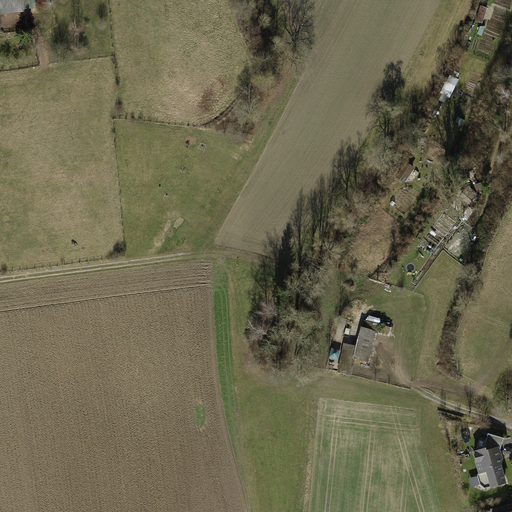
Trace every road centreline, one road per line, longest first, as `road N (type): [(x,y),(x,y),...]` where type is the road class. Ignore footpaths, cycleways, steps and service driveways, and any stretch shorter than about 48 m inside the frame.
road 1 (track): [(265,271),(231,253),(192,254),(0,279)]
road 2 (track): [(511,425),(401,379)]
